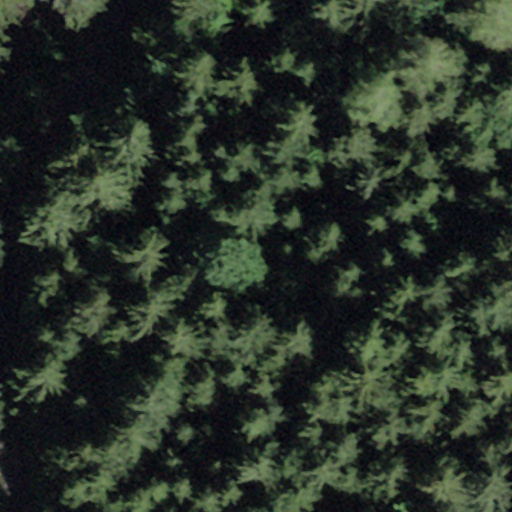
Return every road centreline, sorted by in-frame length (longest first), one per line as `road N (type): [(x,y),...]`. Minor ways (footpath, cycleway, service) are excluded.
road 1 (track): [(0,364),(15,250),(39,176),(119,0)]
road 2 (track): [(17,511),(0,376)]
